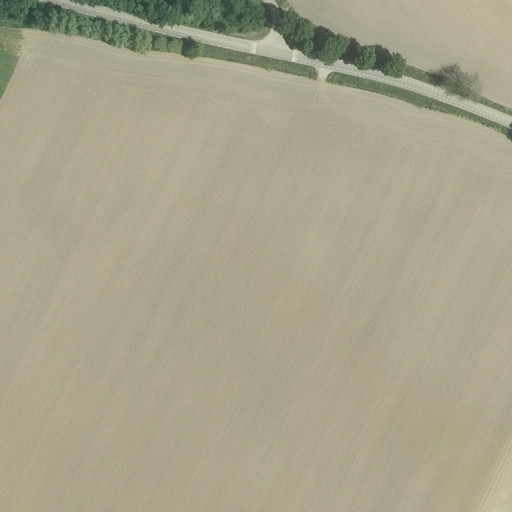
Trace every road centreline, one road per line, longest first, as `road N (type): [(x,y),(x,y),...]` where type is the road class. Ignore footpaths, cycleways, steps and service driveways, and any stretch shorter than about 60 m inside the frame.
road 1 (unclassified): [(511,121),(399,79),(279,49)]
road 2 (unclassified): [(279,49),(70,0)]
